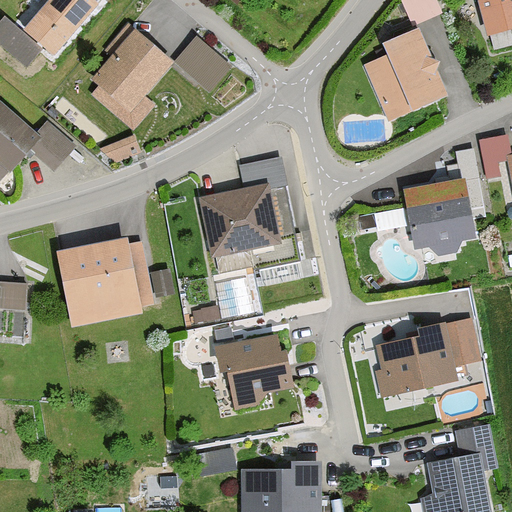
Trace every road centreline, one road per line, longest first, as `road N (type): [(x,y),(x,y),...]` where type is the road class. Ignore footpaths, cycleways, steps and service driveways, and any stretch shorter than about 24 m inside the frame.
road 1 (unclassified): [(0,224),(147,181),(288,92)]
road 2 (residential): [(337,319),(331,353),(353,459),(448,441)]
road 3 (residential): [(320,190),(363,177),(511,102)]
road 4 (residential): [(320,190),(337,319)]
road 5 (unclassified): [(288,92),(368,0)]
